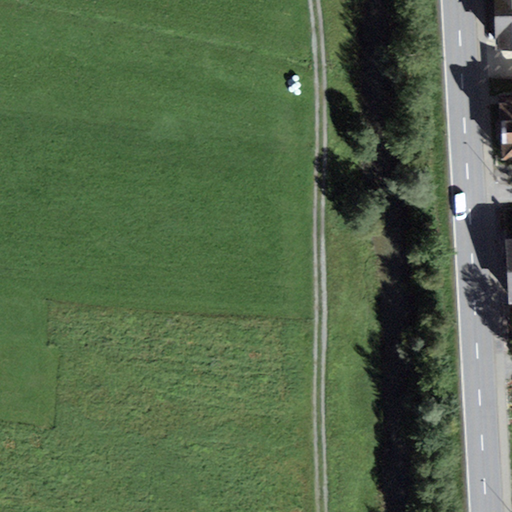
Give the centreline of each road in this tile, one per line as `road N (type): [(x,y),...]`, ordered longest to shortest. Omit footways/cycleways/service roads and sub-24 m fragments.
road 1 (primary): [(486,511),(458,0)]
road 2 (track): [(314,0),(324,80),(318,511)]
